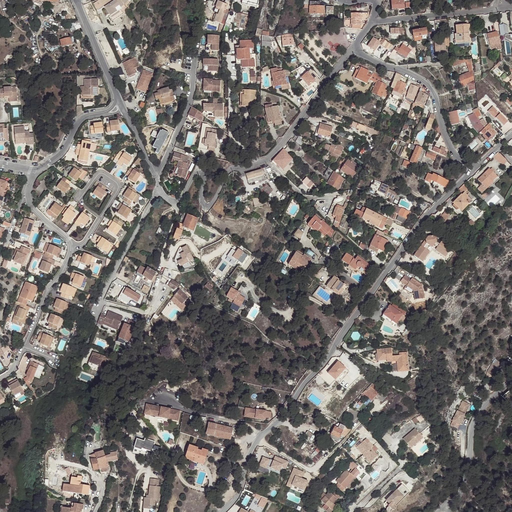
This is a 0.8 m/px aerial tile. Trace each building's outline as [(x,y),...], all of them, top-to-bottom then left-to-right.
[(68,0),(77,18),(78,18),(69,0),(68,0)] [(123,3),(120,0),(115,0),(116,0),(105,7),(111,16),(121,9),(122,9),(121,7),(124,5),(123,3)] [(390,0),(391,5),(396,5),(397,9),(404,8),(403,0),(396,1),(396,0),(390,0)] [(224,25),(229,13),(225,11),(227,6),(218,2),(216,8),(220,10),(218,16),(215,23),(220,25),(223,26),(224,25)] [(9,9),(2,11),(5,19),(13,16),(11,9),(9,9)] [(121,9),(111,16),(114,20),(124,13),(121,9)] [(224,25),(229,27),(234,15),(229,12),(229,13),(224,25)] [(351,24),(352,24),(360,24),(361,24),(360,13),(351,14),(351,24)] [(244,22),(246,16),(237,14),(235,23),(236,23),(235,28),(247,31),(248,25),(247,25),(247,23),(244,22)] [(463,29),(463,25),(456,26),(457,35),(455,35),(456,41),(464,41),(464,43),(469,42),(468,29),(463,29)] [(413,37),(427,35),(425,29),(412,31),(413,37)] [(491,50),(502,47),(498,32),(497,32),(487,35),(491,50)] [(281,36),(282,42),(282,47),(293,45),(291,35),(281,36)] [(218,36),(207,36),(207,45),(205,47),(206,52),(218,51),(218,36)] [(63,46),(65,46),(71,44),(70,37),(60,39),(61,47),(63,46)] [(273,50),(278,48),(273,37),(271,37),(271,42),(261,42),(261,48),(273,49),(273,50)] [(391,45),(383,40),(382,40),(380,43),(378,42),(373,38),(370,42),(377,47),(379,44),(385,48),(388,50),(389,49),(391,45)] [(437,48),(437,52),(438,52),(439,57),(448,56),(447,50),(446,50),(446,47),(450,47),(449,38),(439,39),(440,48),(437,48)] [(252,40),(239,41),(240,46),(242,46),(242,49),(236,50),(237,64),(241,64),(241,68),(254,67),(253,59),(249,59),(248,49),(252,48),(252,40)] [(401,54),(406,58),(411,51),(402,45),(400,47),(398,47),(395,51),(396,52),(397,53),(400,55),(401,54)] [(471,59),(451,61),(453,66),(466,62),(469,72),(472,70),(471,59)] [(134,63),(125,67),(131,81),(138,77),(136,73),(142,70),(138,61),(136,62),(136,60),(133,61),(134,63)] [(218,60),(204,60),(204,66),(208,66),(208,72),(218,71),(218,60)] [(353,77),(366,83),(370,74),(368,73),(368,71),(361,67),(359,71),(356,70),(353,77)] [(284,69),(271,72),(274,86),(280,84),(281,88),(287,86),(284,69)] [(143,70),(136,89),(145,93),(153,73),(143,70)] [(468,92),(470,92),(471,93),(475,93),(472,71),(458,77),(462,87),(466,85),(468,92)] [(399,81),(402,75),(396,72),(390,88),(393,89),(391,94),(393,95),(398,97),(400,98),(405,84),(399,81)] [(369,79),(373,81),(376,83),(377,81),(378,81),(379,78),(380,76),(373,73),(372,75),(370,74),(366,83),(367,84),(369,79)] [(382,79),(379,78),(378,81),(377,81),(376,83),(372,92),(381,96),(381,95),(384,96),(386,91),(383,90),(386,85),(380,82),(382,79)] [(83,87),(82,96),(90,96),(90,94),(94,94),(94,96),(97,97),(97,80),(83,79),(83,87)] [(212,79),(204,79),(204,89),(212,89),(212,91),(220,91),(221,81),(212,80),(212,79)] [(418,87),(411,84),(410,87),(406,97),(412,99),(413,97),(414,98),(418,87)] [(9,96),(17,95),(16,86),(4,88),(4,89),(0,89),(0,98),(9,98),(9,96)] [(82,96),(83,87),(80,87),(80,100),(94,100),(94,96),(94,94),(90,94),(90,96),(82,96)] [(255,90),(240,90),(239,106),(255,106),(255,90)] [(159,102),(161,108),(166,106),(166,108),(176,105),(174,101),(176,100),(176,98),(174,98),(172,93),(169,94),(168,91),(157,95),(158,97),(155,98),(157,103),(159,102)] [(428,96),(419,91),(417,95),(418,96),(415,101),(423,105),(428,96)] [(223,105),(205,105),(205,112),(214,112),(214,117),(223,117),(223,105)] [(190,116),(199,120),(202,122),(203,116),(201,112),(192,107),(188,115),(190,116)] [(496,119),(503,126),(507,122),(493,107),(488,112),(495,119),(496,119)] [(470,121),(472,123),(479,119),(478,118),(481,117),(477,108),(472,111),(473,113),(468,116),(470,121)] [(274,125),(280,123),(277,109),(264,112),(268,126),(274,125)] [(465,109),(463,109),(449,113),(451,125),(460,122),(460,120),(467,117),(465,109)] [(105,123),(106,131),(119,129),(117,119),(109,120),(109,122),(105,123)] [(479,119),(472,123),(475,127),(479,132),(485,126),(488,124),(483,119),(481,121),(479,119)] [(102,132),(101,122),(92,124),(92,126),(89,126),(90,134),(102,132)] [(316,134),(328,138),(332,127),(320,123),(318,128),(316,134)] [(372,134),(379,137),(382,132),(375,129),(358,123),(356,128),(372,134)] [(488,124),(480,132),(482,133),(483,132),(490,140),(496,134),(490,128),(491,127),(488,124)] [(27,144),(34,144),(33,133),(30,133),(29,130),(25,130),(24,126),(14,127),(15,139),(25,138),(25,140),(27,140),(27,144)] [(328,140),(328,138),(316,134),(318,128),(317,127),(315,135),(328,140)] [(206,141),(205,140),(204,146),(209,146),(208,148),(215,149),(216,143),(215,143),(217,131),(209,130),(209,134),(207,134),(206,141)] [(300,146),(291,139),(288,143),(290,144),(290,143),(293,145),(290,149),(295,152),(300,146)] [(77,146),(76,150),(89,152),(91,142),(89,142),(82,141),(81,145),(81,147),(77,146)] [(339,155),(344,148),(341,146),(336,145),(334,152),(335,153),(339,155)] [(362,152),(359,157),(362,159),(370,147),(367,145),(362,152)] [(414,150),(409,161),(415,164),(422,148),(418,146),(417,146),(416,147),(414,150)] [(110,156),(117,161),(122,153),(116,148),(110,156)] [(444,151),(440,150),(434,148),(433,151),(445,156),(446,152),(444,151)] [(287,153),(283,149),(271,162),(275,165),(287,153)] [(354,155),(358,158),(359,157),(362,152),(358,149),(354,155)] [(89,152),(76,150),(75,153),(79,154),(79,156),(78,160),(87,162),(89,152)] [(428,151),(426,157),(434,160),(436,155),(428,151)] [(115,163),(119,165),(121,162),(123,163),(126,165),(131,157),(123,152),(122,153),(117,161),(115,163)] [(498,152),(494,156),(500,163),(501,162),(505,158),(498,152)] [(179,171),(187,174),(187,171),(189,164),(186,163),(188,157),(182,154),(182,155),(178,154),(176,160),(179,161),(177,167),(179,168),(179,171)] [(348,159),(340,170),(352,178),(359,167),(353,161),(348,159)] [(403,160),(401,167),(408,168),(410,162),(403,160)] [(129,166),(125,173),(128,176),(126,177),(134,183),(140,174),(129,166)] [(79,176),(82,178),(85,175),(74,168),(68,176),(76,181),(78,177),(79,176)] [(260,169),(245,174),(248,183),(263,179),(261,172),(263,171),(262,168),(260,169)] [(330,168),(329,168),(323,175),(327,178),(332,170),(330,168)] [(493,173),(490,170),(489,169),(478,180),(482,185),(486,189),(497,178),(493,173)] [(277,175),(272,170),(263,176),(265,179),(265,177),(268,176),(268,179),(269,181),(273,179),(277,175)] [(337,189),(344,179),(334,172),(327,183),(337,189)] [(430,180),(432,176),(422,172),(420,178),(429,182),(430,180)] [(441,184),(443,179),(433,174),(432,176),(430,180),(441,184)] [(70,182),(63,177),(56,187),(64,193),(70,186),(68,185),(70,182)] [(367,187),(376,190),(378,191),(377,193),(382,195),(382,194),(391,199),(394,192),(385,188),(387,185),(372,179),(370,183),(369,183),(367,187)] [(106,187),(99,183),(92,193),(101,199),(106,192),(104,190),(106,187)] [(262,192),(269,186),(266,184),(260,190),(262,192)] [(134,192),(136,190),(129,185),(123,195),(124,196),(122,199),(129,204),(136,193),(134,192)] [(486,189),(482,185),(477,188),(482,193),(486,189)] [(139,195),(136,193),(129,204),(133,206),(139,195)] [(463,193),(461,196),(468,203),(469,204),(472,201),(471,200),(466,195),(463,193)] [(40,206),(46,209),(52,199),(46,195),(40,206)] [(468,203),(461,196),(453,203),(461,210),(468,203)] [(253,199),(254,207),(264,205),(263,197),(253,199)] [(52,217),(56,220),(60,214),(63,209),(55,203),(49,211),(53,213),(54,214),(52,217)] [(126,218),(131,210),(120,203),(118,206),(120,207),(117,212),(126,218)] [(71,210),(73,207),(70,205),(68,208),(65,206),(63,209),(60,214),(63,216),(71,222),(76,214),(72,211),(71,210)] [(339,222),(341,218),(340,217),(344,209),(336,205),(333,214),(336,216),(334,220),(338,222),(339,222)] [(383,216),(362,207),(357,216),(369,222),(369,221),(378,225),(381,220),(383,216)] [(408,213),(401,209),(398,215),(405,218),(408,213)] [(450,215),(446,211),(437,222),(441,226),(450,215)] [(321,220),(322,218),(315,212),(314,214),(320,220),(321,220)] [(82,213),(75,223),(77,225),(80,222),(81,223),(85,226),(90,218),(82,213)] [(184,224),(183,227),(193,230),(198,217),(187,214),(184,224)] [(319,227),(325,233),(329,236),(332,230),(321,220),(320,220),(314,214),(306,223),(313,229),(314,228),(316,230),(317,229),(319,227)] [(403,223),(405,218),(398,215),(395,219),(403,223)] [(68,225),(71,222),(63,216),(60,219),(68,225)] [(23,217),(19,232),(29,235),(33,220),(23,217)] [(390,227),(393,221),(386,218),(384,222),(384,224),(390,227)] [(116,234),(121,226),(115,222),(113,221),(110,219),(108,222),(111,224),(109,226),(107,229),(116,234)] [(184,224),(180,223),(175,236),(178,238),(178,239),(179,239),(182,231),(182,230),(183,227),(184,224)] [(377,231),(370,245),(382,251),(387,241),(381,238),(383,233),(377,231)] [(105,251),(111,242),(100,236),(98,238),(100,240),(99,242),(97,246),(105,251)] [(440,253),(445,257),(451,249),(441,241),(439,244),(436,242),(436,238),(433,236),(427,237),(425,240),(426,243),(424,246),(422,246),(421,245),(414,255),(420,260),(423,255),(425,256),(427,254),(427,249),(426,249),(429,246),(432,248),(434,245),(437,247),(442,250),(440,253)] [(45,252),(44,256),(52,259),(53,256),(56,257),(56,255),(59,250),(59,249),(50,245),(49,245),(47,252),(45,252)] [(382,251),(370,245),(368,249),(381,255),(382,251)] [(432,250),(447,261),(448,259),(445,257),(440,253),(435,250),(437,247),(434,245),(432,248),(429,246),(426,249),(427,249),(427,254),(425,256),(422,261),(423,263),(432,250)] [(21,254),(19,253),(17,252),(16,256),(14,261),(23,264),(27,253),(29,253),(30,250),(22,246),(20,250),(22,251),(21,254)] [(186,246),(182,249),(184,252),(189,261),(194,259),(191,254),(186,246)] [(180,267),(189,261),(184,252),(182,253),(180,255),(182,259),(178,262),(180,267)] [(93,256),(84,253),(82,257),(82,258),(78,257),(77,261),(89,265),(91,260),(93,256)] [(295,253),(288,265),(296,270),(297,267),(304,271),(311,260),(304,255),(302,257),(295,253)] [(368,274),(372,267),(357,256),(354,259),(353,258),(346,253),(340,261),(356,272),(357,270),(361,273),(363,270),(368,274)] [(53,266),(55,261),(52,259),(44,256),(42,261),(43,262),(40,270),(48,273),(51,265),(53,266)] [(147,268),(143,275),(143,276),(152,281),(157,273),(147,268)] [(73,272),(71,276),(75,277),(74,279),(73,283),(81,286),(83,281),(85,277),(73,272)] [(139,273),(137,272),(136,274),(141,276),(140,277),(143,278),(138,288),(147,293),(154,282),(152,281),(143,276),(143,275),(139,273)] [(403,276),(399,281),(405,286),(411,291),(412,294),(413,301),(422,299),(420,286),(410,278),(409,280),(403,276)] [(339,289),(342,291),(344,293),(348,288),(343,285),(342,285),(338,282),(339,281),(334,277),(325,288),(335,295),(339,289)] [(179,284),(172,280),(169,284),(168,286),(173,289),(174,290),(177,287),(179,284)] [(25,282),(17,302),(21,303),(25,305),(28,300),(29,301),(36,286),(25,282)] [(73,287),(64,283),(61,292),(63,292),(61,296),(69,299),(70,295),(73,287)] [(36,286),(29,301),(32,302),(38,287),(36,286)] [(238,291),(230,287),(226,296),(233,300),(232,302),(240,306),(244,297),(239,295),(237,294),(238,291)] [(120,300),(127,303),(129,300),(137,304),(141,296),(125,289),(120,300)] [(188,297),(180,290),(174,296),(183,304),(188,297)] [(68,302),(58,299),(55,307),(56,308),(55,311),(63,314),(64,310),(68,302)] [(28,310),(30,307),(25,305),(21,303),(20,307),(19,307),(13,319),(23,323),(26,317),(29,310),(28,310)] [(393,323),(400,315),(395,311),(387,305),(380,314),(393,323)] [(395,311),(400,315),(402,316),(405,311),(398,306),(395,311)] [(102,324),(103,321),(118,327),(122,317),(108,310),(106,315),(100,313),(97,322),(102,324)] [(61,317),(51,313),(48,321),(50,322),(49,325),(56,328),(58,324),(61,317)] [(118,327),(103,321),(102,324),(116,330),(118,327)] [(127,325),(125,324),(119,338),(129,342),(135,328),(127,325)] [(41,331),(38,339),(41,340),(41,343),(48,346),(53,336),(41,331)] [(129,342),(119,338),(117,342),(127,346),(129,342)] [(408,371),(407,351),(399,352),(399,354),(391,355),(391,348),(376,349),(377,361),(397,361),(397,371),(408,371)] [(104,357),(91,351),(89,354),(91,355),(89,358),(88,361),(100,366),(101,364),(104,357)] [(495,359),(486,371),(486,376),(494,374),(505,361),(503,359),(500,362),(495,359)] [(24,379),(28,385),(31,392),(33,391),(29,384),(32,382),(35,376),(39,365),(31,362),(31,361),(28,369),(29,369),(26,376),(27,377),(24,379)] [(338,361),(327,373),(338,382),(348,370),(338,361)] [(45,367),(39,365),(35,376),(40,378),(45,367)] [(17,379),(14,381),(15,384),(10,387),(15,396),(20,393),(24,391),(17,379)] [(377,394),(380,391),(373,384),(361,395),(362,396),(364,395),(370,401),(375,396),(377,394)] [(386,397),(380,391),(377,394),(375,396),(381,402),(386,397)] [(458,428),(470,404),(463,401),(451,425),(458,428)] [(180,411),(152,405),(152,408),(146,406),(144,414),(178,421),(180,411)] [(350,408),(347,412),(357,418),(359,413),(350,408)] [(270,413),(245,409),(243,418),(264,421),(264,419),(269,420),(270,413)] [(420,414),(411,419),(415,425),(423,420),(420,414)] [(347,430),(348,431),(348,429),(345,427),(337,422),(335,427),(335,426),(327,442),(331,444),(334,439),(337,441),(341,435),(346,437),(347,436),(345,435),(347,430)] [(232,429),(208,423),(205,434),(229,440),(232,429)] [(413,429),(402,440),(410,448),(421,438),(413,429)] [(380,439),(388,446),(394,439),(386,432),(380,439)] [(155,442),(145,439),(144,441),(136,439),(133,448),(141,450),(141,449),(152,452),(155,442)] [(363,455),(371,447),(364,441),(356,448),(363,455)] [(202,465),(207,450),(201,448),(200,450),(197,449),(197,448),(188,445),(184,459),(202,465)] [(378,455),(371,447),(363,455),(370,462),(378,455)] [(110,454),(105,456),(106,462),(108,461),(117,459),(116,452),(110,453),(110,454)] [(106,462),(105,456),(104,453),(95,456),(98,468),(99,468),(107,466),(106,462)] [(315,463),(321,456),(318,453),(311,460),(315,463)] [(89,457),(92,470),(98,468),(95,456),(89,457)] [(285,469),(288,462),(275,456),(273,460),(270,459),(269,460),(263,457),(259,465),(266,468),(268,464),(271,465),(270,468),(279,472),(281,467),(285,469)] [(286,487),(305,494),(309,483),(301,480),(304,473),(293,468),(286,487)] [(348,482),(353,477),(345,470),(335,482),(338,484),(335,487),(341,492),(349,483),(348,482)] [(75,476),(69,475),(69,479),(70,479),(70,483),(68,483),(61,482),(60,489),(86,494),(87,484),(78,483),(79,475),(75,474),(75,476)] [(148,498),(146,498),(145,498),(143,509),(150,509),(150,505),(155,506),(156,499),(159,500),(161,487),(157,486),(158,480),(151,479),(149,495),(148,498)] [(403,483),(389,500),(392,504),(391,506),(395,510),(398,506),(397,505),(405,495),(404,495),(409,488),(403,483)] [(10,511),(10,485),(3,485),(0,485),(0,511),(10,511)] [(405,495),(397,505),(398,506),(411,491),(409,488),(404,495),(405,495)] [(328,493),(321,502),(325,506),(329,509),(333,504),(336,500),(332,496),(328,493)] [(81,503),(71,502),(71,506),(70,507),(61,505),(59,511),(76,511),(77,510),(78,510),(79,508),(80,508),(81,503)]
